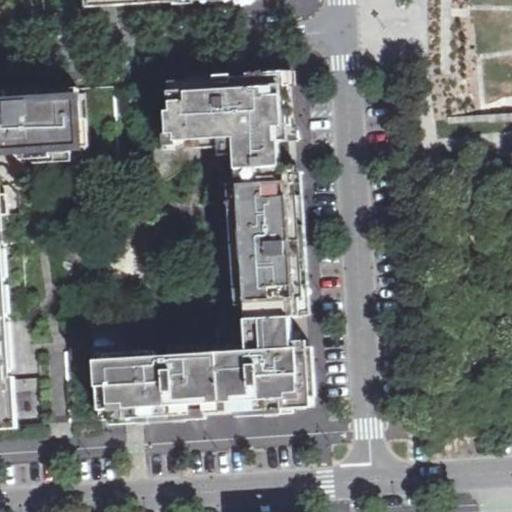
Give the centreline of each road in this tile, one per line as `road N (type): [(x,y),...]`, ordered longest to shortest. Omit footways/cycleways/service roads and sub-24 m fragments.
road 1 (residential): [(376,478),(343,31)]
road 2 (residential): [(0,501),(376,478)]
road 3 (residential): [(343,31),(0,51)]
road 4 (residential): [(376,478),(511,470)]
